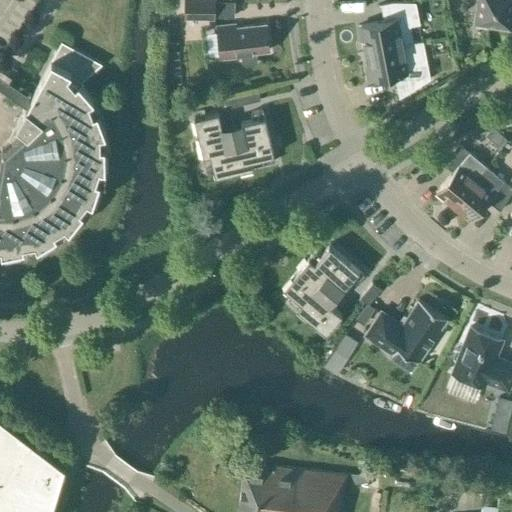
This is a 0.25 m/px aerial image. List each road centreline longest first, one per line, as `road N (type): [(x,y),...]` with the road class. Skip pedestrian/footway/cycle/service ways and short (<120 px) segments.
road 1 (residential): [(59,329),(129,305),(363,163)]
road 2 (residential): [(182,511),(105,459),(82,428),(59,329)]
road 3 (residential): [(363,163),(420,231),(511,290)]
road 4 (residential): [(363,163),(511,72)]
road 5 (residential): [(363,163),(324,71),(316,0)]
